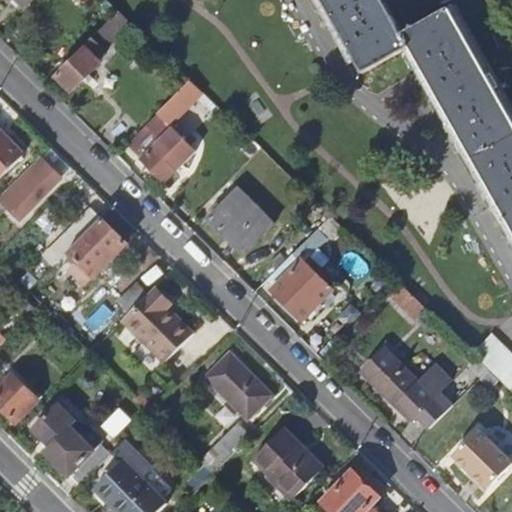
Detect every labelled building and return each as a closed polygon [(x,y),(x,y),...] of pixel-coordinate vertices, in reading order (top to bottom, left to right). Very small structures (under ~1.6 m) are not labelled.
[(411,49),(511,228),(511,117),(450,7),(404,34),(384,0),(320,0),(363,75),(411,49)] [(120,12),(85,47),(87,49),(98,59),(132,24),(120,12)] [(87,49),(59,78),(77,94),(105,65),(98,59),(87,49)] [(188,86),(129,146),(143,161),(173,126),(199,96),(188,86)] [(173,126),(143,161),(167,185),(199,154),(173,126)] [(0,181),(25,156),(0,131),(0,181)] [(12,194),(18,199),(10,208),(24,221),(63,180),(42,160),(12,194)] [(211,221),(246,256),(275,227),(239,192),(211,221)] [(12,194),(4,202),(10,208),(18,199),(12,194)] [(95,211),(51,255),(60,264),(71,254),(104,220),(95,211)] [(104,220),(71,254),(81,264),(77,269),(81,273),(76,278),(87,289),(129,246),(104,220)] [(319,231),(271,281),(279,290),(305,263),(308,265),(330,242),(319,231)] [(305,263),(279,290),(276,294),(305,323),(336,292),(308,265),(305,263)] [(391,294),(421,324),(432,313),(401,283),(391,294)] [(157,288),(124,322),(167,364),(196,335),(170,309),(174,304),(157,288)] [(492,371),(511,390),(511,353),(494,336),(476,355),(480,359),(492,371)] [(362,375),(414,425),(420,419),(433,431),(456,408),(443,395),(451,387),(435,371),(421,385),(386,351),(362,375)] [(210,379),(252,422),(276,398),(233,356),(210,379)] [(480,359),(471,368),(483,379),(492,371),(480,359)] [(0,393),(0,405),(20,424),(41,402),(16,377),(0,393)] [(47,454),(72,479),(74,478),(83,487),(113,456),(103,446),(97,451),(73,428),(79,423),(61,406),(41,426),(58,443),(47,454)] [(241,426),(204,464),(216,476),(254,438),(241,426)] [(256,459),(297,500),(325,471),(300,447),(303,444),(286,428),(256,459)] [(458,457),(492,491),(511,470),(511,459),(483,431),(458,457)] [(100,490),(122,511),(163,511),(170,506),(126,463),(100,490)] [(373,511),(370,509),(381,498),(355,473),(353,475),(348,470),(336,482),(341,487),(325,503),(333,511),(373,511)]
